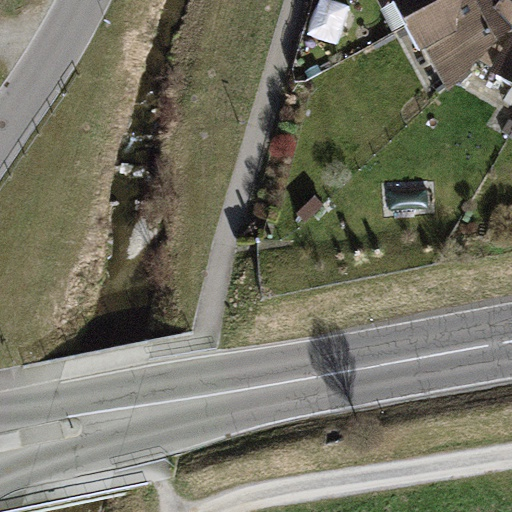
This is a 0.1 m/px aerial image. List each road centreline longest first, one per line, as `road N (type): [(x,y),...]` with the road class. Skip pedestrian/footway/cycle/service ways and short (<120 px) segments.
road 1 (secondary): [(511,341),(0,440)]
road 2 (track): [(201,511),(511,455)]
road 3 (residential): [(0,139),(83,0)]
